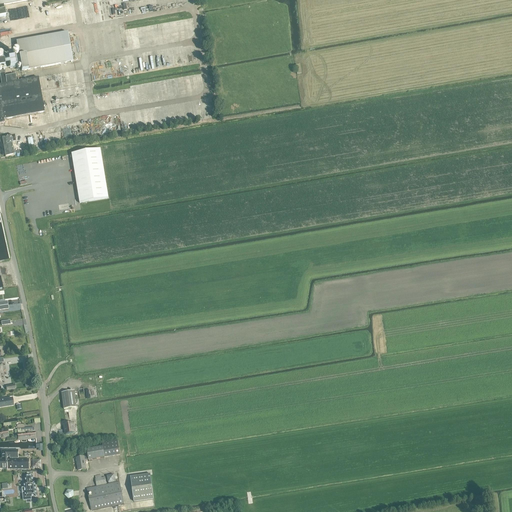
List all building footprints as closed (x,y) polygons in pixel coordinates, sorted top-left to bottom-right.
[(0,0),(0,18),(5,17),(6,17),(4,5),(31,0),(0,0)] [(0,29),(0,33),(0,35),(12,33),(11,27),(0,29)] [(27,70),(73,62),(67,33),(16,42),(17,45),(14,46),(15,52),(18,51),(19,57),(8,59),(10,68),(16,67),(21,66),(21,67),(26,66),(27,70)] [(44,113),(38,78),(16,82),(15,75),(5,76),(4,68),(5,68),(3,62),(0,62),(0,74),(1,80),(0,80),(0,123),(4,123),(3,120),(44,113)] [(15,152),(13,143),(15,143),(14,137),(2,139),(2,138),(1,138),(0,137),(0,141),(3,146),(5,157),(14,156),(16,155),(17,156),(18,157),(19,156),(20,155),(19,153),(18,153),(16,154),(15,152)] [(80,204),(109,199),(101,149),(72,154),(80,204)] [(76,408),(75,400),(74,391),(62,393),(64,409),(76,408)] [(0,407),(14,406),(12,398),(1,400),(1,398),(0,397),(0,407)] [(75,433),(74,423),(64,425),(65,435),(75,433)] [(24,429),(17,429),(17,430),(18,435),(18,439),(35,437),(34,428),(24,429)] [(0,438),(8,437),(7,429),(0,430),(0,431),(0,430),(0,438)] [(89,460),(120,455),(118,440),(102,443),(103,447),(87,449),(88,457),(84,457),(76,458),(78,471),(86,469),(85,460),(89,460)] [(3,469),(29,469),(29,459),(18,459),(18,450),(2,450),(2,459),(3,459),(3,460),(1,460),(0,459),(0,468),(3,468),(3,469)] [(33,459),(33,468),(41,468),(41,459),(33,459)] [(153,499),(150,474),(130,477),(134,502),(153,499)] [(25,476),(26,483),(24,483),(24,488),(22,488),(23,494),(25,493),(25,498),(31,497),(37,497),(35,482),(33,482),(33,475),(25,476)] [(95,479),(96,486),(106,484),(105,477),(102,478),(101,475),(95,477),(96,479),(95,479)] [(91,510),(124,504),(119,482),(87,489),(91,510)] [(67,490),(64,495),(69,499),(74,497),(73,491),(67,490)]
